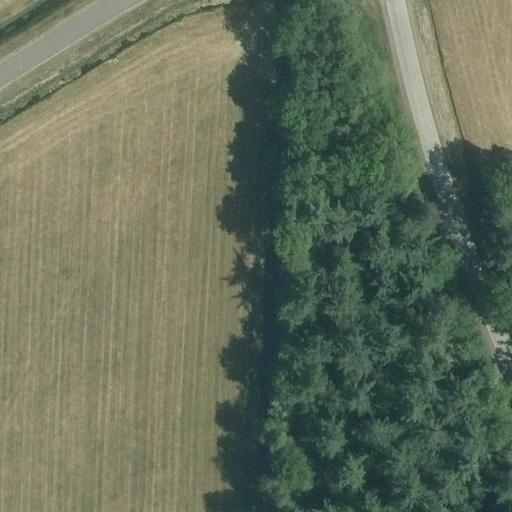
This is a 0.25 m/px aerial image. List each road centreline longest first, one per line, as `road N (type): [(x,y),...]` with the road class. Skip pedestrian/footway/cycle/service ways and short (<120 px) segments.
road 1 (tertiary): [(511,361),(420,104),(394,0)]
road 2 (unclassified): [(0,78),(127,0)]
